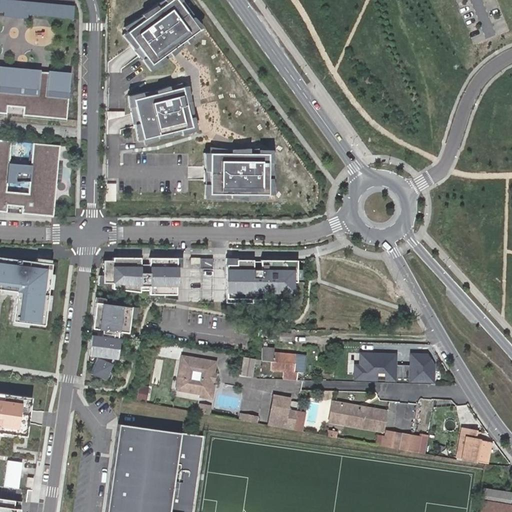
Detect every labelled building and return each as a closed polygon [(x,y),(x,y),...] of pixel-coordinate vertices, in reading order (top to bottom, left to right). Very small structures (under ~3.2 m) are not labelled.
[(74,19),(75,6),(11,0),(0,0),(0,11),(4,12),(4,15),(16,16),(16,13),(74,19)] [(143,24),(125,33),(128,38),(124,41),(136,53),(133,55),(144,64),(152,74),(161,68),(163,70),(174,57),(177,59),(188,46),(202,38),(199,34),(203,31),(191,19),(193,18),(181,5),(182,5),(177,0),(171,0),(164,5),(163,4),(155,13),(141,22),(143,24)] [(0,113),(7,114),(7,106),(24,108),(23,116),(67,120),(71,73),(48,71),(48,73),(41,72),(41,70),(0,66),(0,113)] [(184,92),(182,87),(171,92),(171,90),(159,95),(143,97),(143,98),(131,103),(133,113),(134,112),(135,129),(138,128),(140,145),(145,144),(146,149),(160,143),(173,142),(172,139),(188,139),(188,136),(196,133),(195,121),(194,121),(193,106),(191,107),(188,91),(184,92)] [(60,146),(33,144),(31,166),(9,164),(11,142),(0,140),(0,212),(7,213),(7,206),(22,207),(22,214),(53,217),(56,184),(58,165),(60,146)] [(233,154),(211,151),(211,157),(206,157),(208,174),(206,173),(209,188),(208,188),(206,201),(223,200),(222,202),(232,200),(248,201),(268,199),(268,196),(274,196),(271,180),(274,180),(271,164),(273,164),(271,154),(261,153),(261,151),(251,154),(251,150),(233,154)] [(0,294),(14,296),(11,322),(12,322),(11,326),(26,327),(26,324),(43,326),(45,310),(49,310),(51,296),(47,295),(48,289),(51,290),(53,275),(50,275),(51,265),(50,265),(51,261),(36,259),(36,263),(0,258),(0,294)] [(182,268),(182,258),(177,258),(177,259),(150,258),(150,265),(141,265),(141,258),(113,258),(113,261),(104,261),(103,276),(99,276),(98,285),(106,285),(106,283),(113,283),(113,289),(140,293),(141,291),(149,291),(149,295),(164,295),(164,298),(182,301),(182,295),(177,295),(177,268),(182,268)] [(297,271),(297,262),(262,261),(262,263),(255,263),(255,261),(238,261),(238,259),(226,259),(226,266),(227,266),(227,304),(253,304),(253,300),(282,301),(282,305),(290,305),(290,301),(293,301),(294,284),(297,284),(297,280),(302,280),(302,272),(297,271)] [(128,336),(132,310),(103,307),(95,306),(92,332),(103,333),(120,335),(128,336)] [(119,342),(120,335),(103,333),(102,339),(119,342)] [(117,362),(120,342),(119,342),(102,339),(91,338),(89,359),(117,362)] [(270,370),(283,371),(283,372),(280,373),(280,378),(292,379),(294,354),(272,352),(272,350),(262,350),(261,363),(271,364),(270,370)] [(396,353),(358,352),(357,363),(351,362),(351,380),(375,381),(375,372),(382,372),(382,381),(395,381),(395,377),(407,377),(407,381),(433,382),(434,365),(426,353),(408,352),(408,364),(396,364),(396,353)] [(202,376),(202,373),(213,373),(215,362),(182,356),(176,389),(200,393),(206,393),(210,384),(211,380),(202,376)] [(103,383),(110,367),(95,361),(88,377),(103,383)] [(30,398),(0,393),(0,433),(25,437),(30,398)] [(289,397),(273,394),(267,426),(296,431),(299,412),(287,410),(289,397)] [(387,411),(332,402),(329,422),(383,432),(387,411)] [(303,433),(306,414),(299,412),(296,431),(303,433)] [(186,511),(197,435),(113,423),(100,511),(186,511)] [(466,438),(462,459),(485,464),(489,442),(472,439),(474,431),(461,429),(459,437),(466,438)] [(421,436),(386,430),(385,436),(383,447),(418,452),(421,436)] [(421,436),(418,452),(425,453),(428,436),(421,434),(421,436)] [(376,445),(383,447),(385,436),(378,435),(376,445)] [(455,458),(462,459),(466,438),(459,437),(455,458)] [(6,461),(3,487),(18,489),(21,463),(6,461)] [(482,488),(477,511),(511,511),(511,506),(508,506),(510,493),(482,488)] [(18,511),(20,502),(0,499),(0,511),(18,511)]
